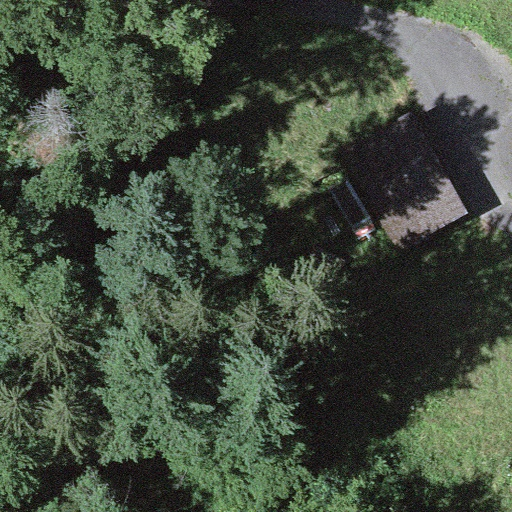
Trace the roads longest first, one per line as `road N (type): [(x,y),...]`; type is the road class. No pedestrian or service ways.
road 1 (track): [(280,0),(415,35),(511,229)]
road 2 (track): [(0,20),(194,0)]
